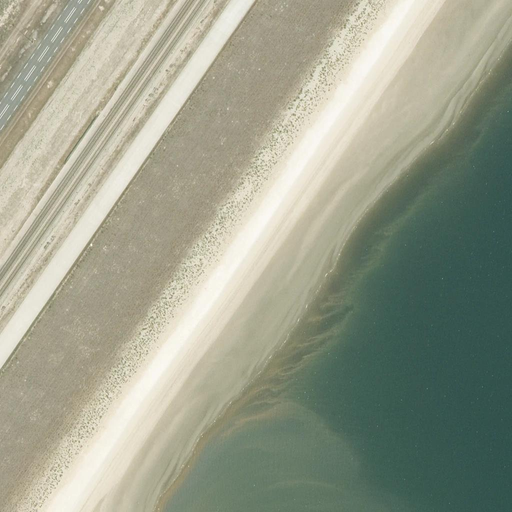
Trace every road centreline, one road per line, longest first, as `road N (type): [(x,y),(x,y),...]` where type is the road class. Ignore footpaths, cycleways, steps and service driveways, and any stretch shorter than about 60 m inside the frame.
road 1 (unclassified): [(0,416),(287,0)]
road 2 (secondary): [(81,0),(0,118)]
